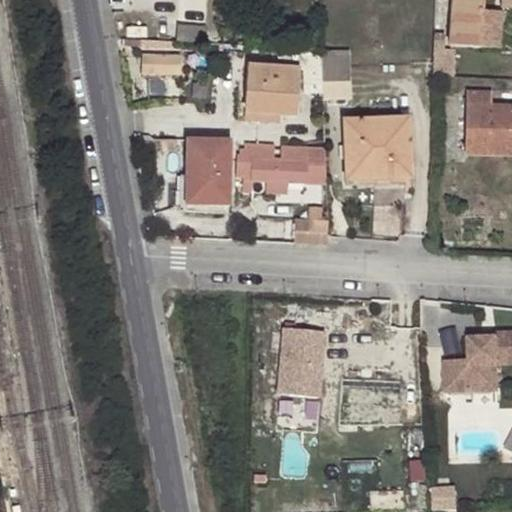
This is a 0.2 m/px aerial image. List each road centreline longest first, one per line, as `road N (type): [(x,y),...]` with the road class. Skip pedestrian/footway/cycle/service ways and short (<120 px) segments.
road 1 (residential): [(128,255),(511,273)]
road 2 (tertiary): [(128,255),(174,511)]
road 3 (tertiary): [(83,0),(128,255)]
